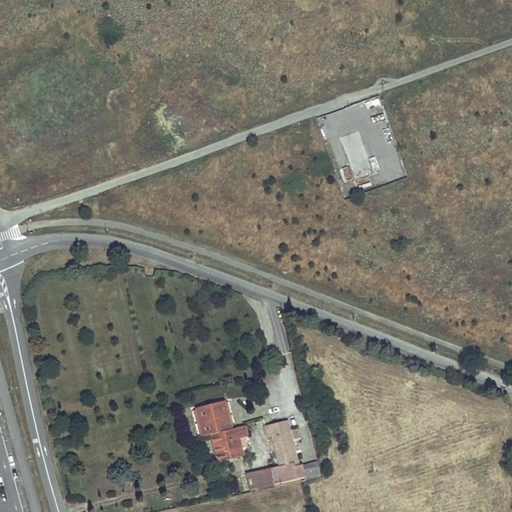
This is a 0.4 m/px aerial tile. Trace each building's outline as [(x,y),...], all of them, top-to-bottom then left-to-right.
[(339,137),(354,179),(373,172),(359,130),(339,137)] [(354,181),(344,184),(348,194),(357,190),(354,181)] [(209,434),(216,462),(220,462),(239,457),(242,456),(238,438),(235,428),(231,429),(228,429),(222,402),(196,409),(202,436),(209,434)] [(222,402),(228,429),(231,429),(224,402),(222,402)] [(193,409),(199,437),(202,436),(196,409),(193,409)] [(303,470),(318,467),(316,461),(300,465),(300,463),(296,464),(295,462),(292,462),(291,455),(287,438),(285,430),(283,423),(264,428),(267,437),(271,436),(278,467),(245,475),(248,488),(283,479),(282,478),(296,475),(297,477),(304,475),(303,470)] [(245,425),(235,428),(238,438),(248,436),(245,425)] [(239,457),(220,462),(221,467),(240,462),(239,457)] [(318,467),(303,470),(304,475),(305,479),(320,476),(318,467)]
